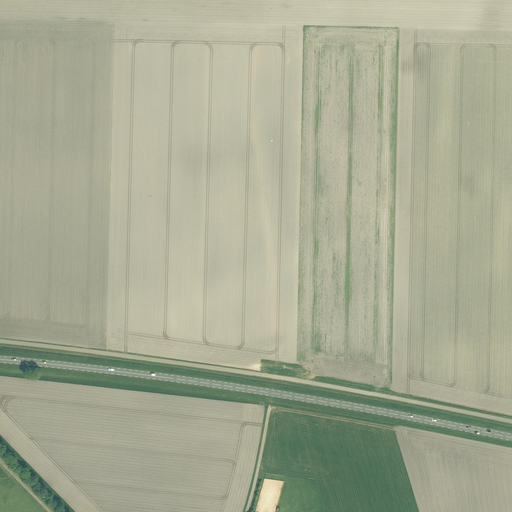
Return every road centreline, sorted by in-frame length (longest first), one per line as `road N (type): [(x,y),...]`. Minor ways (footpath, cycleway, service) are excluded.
road 1 (unclassified): [(0,341),(305,381),(511,421)]
road 2 (primary): [(511,437),(226,385),(0,359)]
road 3 (track): [(269,405),(392,427)]
